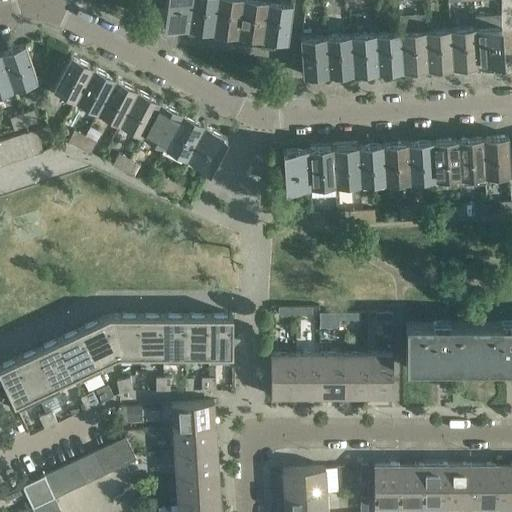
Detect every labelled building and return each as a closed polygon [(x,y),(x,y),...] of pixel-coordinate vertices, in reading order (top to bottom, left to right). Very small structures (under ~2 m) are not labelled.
[(192,0),(166,0),(163,23),(188,26),(192,0)] [(192,0),(188,26),(213,29),(217,0),(192,0)] [(217,0),(213,29),(238,33),(242,0),(217,0)] [(242,0),(238,33),(262,36),(267,0),(242,0)] [(269,0),(267,0),(262,36),(288,40),(293,3),(269,0)] [(511,3),(501,4),(501,13),(501,16),(511,15),(511,3)] [(501,13),(474,14),(475,25),(478,63),(504,61),(504,53),(503,41),(502,29),(501,23),(501,16),(501,13)] [(511,15),(501,16),(501,23),(502,29),(511,27),(511,15)] [(475,25),(450,27),(453,64),(478,63),(475,25)] [(450,27),(425,29),(428,66),(453,64),(450,27)] [(511,27),(502,29),(503,41),(511,39),(511,27)] [(425,29),(400,30),(403,67),(428,66),(425,29)] [(400,30),(375,32),(378,69),(403,67),(400,30)] [(375,32),(350,34),(353,71),(378,69),(375,32)] [(350,34),(325,35),(328,72),(353,71),(350,34)] [(325,35),(300,37),(303,74),(328,72),(325,35)] [(511,39),(503,41),(504,53),(511,52),(511,39)] [(26,43),(2,51),(13,86),(37,77),(26,43)] [(2,51),(0,51),(0,89),(13,86),(2,51)] [(93,65),(70,53),(53,86),(76,98),(93,65)] [(93,65),(76,98),(98,109),(115,76),(93,65)] [(115,76),(98,109),(121,121),(138,87),(115,76)] [(138,87),(121,121),(143,132),(160,99),(138,87)] [(160,99),(143,132),(165,144),(182,110),(160,99)] [(34,108),(22,112),(26,124),(38,121),(34,108)] [(182,110),(165,144),(187,155),(204,122),(182,110)] [(22,112),(10,116),(14,128),(26,124),(22,112)] [(204,122),(187,155),(210,167),(227,134),(204,122)] [(49,124),(36,128),(39,140),(53,136),(49,124)] [(36,128),(23,132),(31,155),(43,151),(39,140),(36,128)] [(75,128),(69,139),(80,145),(85,133),(75,128)] [(23,132),(12,136),(20,158),(31,155),(23,132)] [(85,133),(80,145),(91,151),(97,139),(85,133)] [(508,134),(483,136),(485,173),(511,172),(508,134)] [(12,136),(1,140),(8,162),(20,158),(12,136)] [(483,136),(458,138),(461,175),(461,183),(486,181),(485,173),(483,136)] [(458,138),(433,139),(436,176),(436,184),(461,183),(461,175),(458,138)] [(1,140),(0,139),(0,164),(8,162),(1,140)] [(433,139),(408,141),(411,178),(436,176),(433,139)] [(408,141),(383,142),(386,179),(411,178),(408,141)] [(383,142),(359,144),(361,181),(386,179),(383,142)] [(359,144),(333,145),(336,183),(361,181),(359,144)] [(333,145),(309,147),(311,184),(336,183),(333,145)] [(309,147),(283,148),(285,186),(311,184),(309,147)] [(119,151),(113,162),(124,168),(130,157),(119,151)] [(130,157),(124,168),(135,174),(141,162),(130,157)] [(163,174),(157,186),(169,192),(174,180),(163,174)] [(174,180),(169,192),(180,197),(186,186),(174,180)] [(499,200),(500,213),(511,212),(511,201),(511,200),(499,200)] [(474,202),(462,203),(463,216),(475,215),(474,202)] [(463,216),(462,203),(449,203),(450,216),(463,216)] [(424,205),(412,206),(413,219),(425,218),(424,205)] [(399,206),(400,219),(413,219),(412,206),(399,206)] [(374,208),(362,209),(363,222),(375,221),(374,208)] [(350,210),(350,223),(363,222),(362,209),(350,210)] [(325,211),(313,212),(313,225),(326,224),(325,211)] [(300,212),(301,226),(313,225),(313,212),(300,212)] [(108,313),(81,326),(98,361),(117,352),(108,313)] [(140,313),(108,313),(117,352),(140,352),(140,313)] [(163,313),(140,313),(140,352),(163,352),(163,313)] [(185,313),(163,313),(163,352),(163,360),(185,360),(185,352),(185,313)] [(208,313),(185,313),(185,352),(208,352),(208,313)] [(232,313),(208,313),(208,352),(208,362),(232,362),(232,352),(232,313)] [(406,366),(435,366),(475,366),(475,322),(406,322),(406,366)] [(511,322),(475,322),(475,366),(511,366),(511,322)] [(59,337),(76,372),(80,381),(102,370),(98,361),(81,326),(59,337)] [(59,337),(39,346),(56,381),(76,372),(59,337)] [(39,346),(18,356),(39,399),(60,390),(56,381),(39,346)] [(272,351),(270,351),(271,395),(272,395),(272,394),(280,394),(280,389),(295,389),(296,352),(272,352),(272,351)] [(368,352),(367,389),(367,394),(376,394),(376,389),(392,389),(392,395),(393,395),(393,389),(392,351),(391,351),(391,352),(368,352)] [(296,352),(295,389),(296,389),(295,394),(304,394),(304,389),(319,389),(320,352),(296,352)] [(320,352),(319,389),(320,389),(320,394),(328,394),(328,389),(343,389),(344,352),(320,352)] [(344,352),(343,389),(344,394),(352,394),(352,389),(367,389),(368,352),(344,352)] [(18,356),(0,364),(0,371),(18,410),(39,399),(18,356)] [(130,376),(123,378),(126,390),(133,389),(130,376)] [(123,378),(116,379),(119,392),(126,390),(123,378)] [(113,395),(108,384),(97,389),(102,400),(113,395)] [(93,390),(86,393),(92,405),(98,402),(93,390)] [(86,393),(80,396),(86,408),(92,405),(86,393)] [(214,399),(171,402),(173,426),(215,423),(214,415),(209,416),(208,400),(214,400),(214,399)] [(142,420),(141,404),(125,405),(126,421),(142,420)] [(118,405),(119,422),(126,421),(125,405),(118,405)] [(52,409),(45,412),(51,424),(57,421),(52,409)] [(51,424),(45,412),(39,415),(45,427),(51,424)] [(215,423),(173,426),(174,450),(216,448),(216,440),(211,440),(210,424),(215,424),(215,423)] [(126,435),(114,440),(125,462),(136,457),(126,435)] [(114,440),(105,445),(115,467),(125,462),(114,440)] [(105,445),(95,450),(105,472),(115,467),(105,445)] [(216,448),(174,450),(176,474),(218,471),(217,463),(213,464),(212,449),(216,448)] [(95,450),(84,454),(95,476),(105,472),(95,450)] [(84,454),(74,459),(85,481),(95,476),(84,454)] [(74,459),(64,464),(75,486),(85,481),(74,459)] [(496,462),(495,504),(511,503),(511,461),(511,462),(511,466),(496,466),(496,462)] [(375,462),(374,462),(374,504),(376,504),(399,504),(399,462),(391,462),(375,462)] [(399,462),(399,504),(423,504),(423,462),(415,462),(415,467),(400,466),(400,462),(399,462)] [(424,462),(423,462),(423,504),(448,504),(447,462),(440,462),(440,463),(424,463),(424,462)] [(448,462),(447,462),(448,504),(471,504),(471,462),(463,462),(464,463),(448,463),(448,462)] [(472,462),(471,462),(471,504),(495,504),(496,462),(488,462),(488,463),(472,463),(472,462)] [(64,464),(54,469),(65,490),(75,486),(64,464)] [(326,464),(282,467),(282,468),(283,468),(284,476),(288,475),(289,491),(285,491),(285,492),(326,490),(325,466),(326,466),(326,464)] [(54,469),(44,473),(55,495),(65,490),(54,469)] [(218,471),(176,474),(178,499),(219,496),(219,487),(214,488),(213,472),(218,472),(218,471)] [(44,473),(22,484),(33,506),(55,495),(44,473)] [(18,486),(3,493),(6,500),(21,493),(18,486)] [(137,501),(130,486),(124,489),(131,504),(137,501)] [(327,511),(326,490),(285,492),(285,500),(290,499),(290,511),(327,511)] [(55,495),(33,506),(36,511),(58,502),(55,495)] [(219,496),(178,499),(178,511),(220,511),(216,511),(215,497),(219,496)] [(143,511),(137,501),(131,504),(134,511),(143,511)] [(58,502),(36,511),(35,511),(61,511),(62,511),(58,502)]
